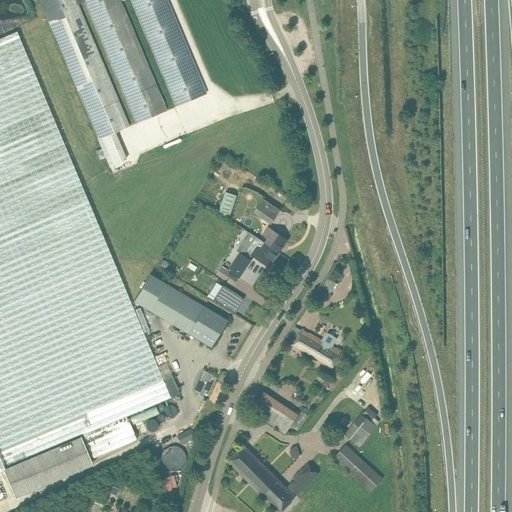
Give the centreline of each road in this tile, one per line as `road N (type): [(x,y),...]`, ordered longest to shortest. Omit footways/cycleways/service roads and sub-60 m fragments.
road 1 (motorway): [(360,0),(374,161),(440,392),(451,511)]
road 2 (motorway): [(497,511),(490,0)]
road 3 (motorway): [(464,0),(470,511)]
road 4 (tertiary): [(196,502),(236,384),(320,239),(322,169),(299,89)]
